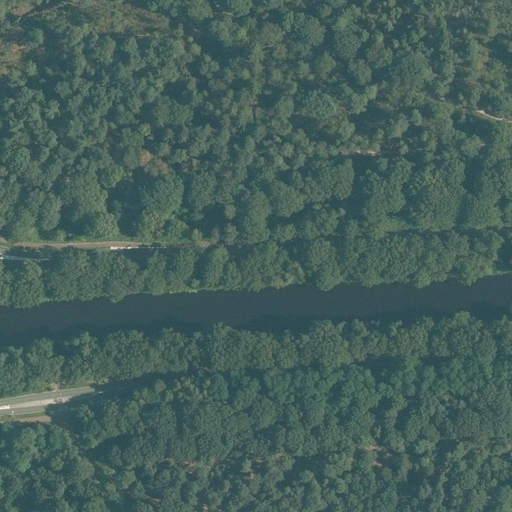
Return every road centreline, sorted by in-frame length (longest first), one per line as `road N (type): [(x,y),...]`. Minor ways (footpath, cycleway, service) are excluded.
road 1 (track): [(10,186),(276,173),(358,154),(511,141)]
road 2 (tertiary): [(18,258),(511,235)]
road 3 (unclassified): [(114,389),(186,371),(511,355)]
road 4 (track): [(511,123),(344,55)]
road 5 (track): [(344,55),(213,3)]
